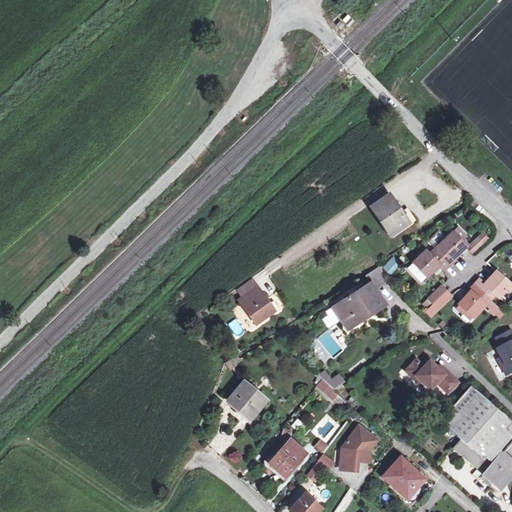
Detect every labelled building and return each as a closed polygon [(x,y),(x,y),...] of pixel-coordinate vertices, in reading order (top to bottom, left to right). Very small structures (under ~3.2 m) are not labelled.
[(408,223),(388,195),(371,207),(390,235),(408,223)] [(458,228),(452,233),(461,242),(466,237),(458,228)] [(435,250),(429,255),(426,251),(413,263),(427,277),(438,266),(442,270),(448,264),(465,248),(466,247),(461,242),(452,233),(435,250)] [(478,238),(469,246),(474,252),(483,244),(478,238)] [(400,263),(394,257),(384,267),(390,274),(400,263)] [(413,263),(406,267),(419,286),(425,281),(413,263)] [(388,277),(378,268),(372,275),(382,284),(388,277)] [(466,311),(473,317),(474,318),(487,304),(490,300),(495,294),(499,297),(510,285),(496,272),(485,284),(481,280),(459,305),(460,305),(466,311)] [(243,297),(258,287),(252,279),(238,290),(243,297)] [(371,282),(358,291),(360,293),(347,301),(349,304),(336,313),(347,331),(366,319),(363,315),(371,310),(372,312),(385,304),(371,282)] [(275,311),(258,287),(243,297),(239,300),(256,324),(275,311)] [(433,304),(446,292),(441,287),(427,300),(432,305),(433,304)] [(332,308),(336,313),(349,304),(347,301),(360,293),(358,291),(332,308)] [(451,297),(446,292),(433,304),(438,309),(451,297)] [(491,307),(489,310),(499,319),(505,313),(495,303),(491,307)] [(464,314),(466,311),(460,305),(458,308),(464,314)] [(468,323),(473,317),(466,311),(464,314),(461,317),(468,323)] [(236,318),(228,322),(235,337),(243,333),(236,318)] [(488,338),(506,374),(511,371),(511,334),(509,328),(488,338)] [(415,380),(417,377),(423,383),(430,390),(437,383),(448,393),(458,383),(447,371),(444,374),(429,361),(424,367),(416,359),(405,371),(415,380)] [(437,368),(444,374),(447,371),(440,365),(437,368)] [(329,383),(334,390),(345,382),(340,375),(329,383)] [(423,383),(417,377),(415,380),(421,386),(423,383)] [(338,393),(334,390),(323,379),(317,386),(333,399),(338,393)] [(243,410),(252,418),(266,401),(243,382),(228,401),(241,412),(243,410)] [(453,449),(482,474),(503,451),(511,440),(511,434),(505,429),(511,422),(471,386),(440,421),(461,440),(453,449)] [(243,410),(241,412),(250,420),(252,418),(243,410)] [(324,440),(337,425),(327,415),(313,430),(324,440)] [(377,440),(359,426),(344,446),(341,470),(354,471),(355,461),(369,462),(370,450),(377,440)] [(313,446),(321,452),(328,444),(319,438),(313,446)] [(305,454),(290,440),(270,462),(278,469),(277,470),(285,477),(305,454)] [(511,476),(511,459),(503,451),(482,474),(500,490),(511,476)] [(322,453),(305,476),(316,484),(333,461),(322,453)] [(412,503),(424,491),(419,486),(425,479),(400,457),(383,477),(412,503)] [(317,511),(320,508),(304,495),(290,510),(292,511),(317,511)]
